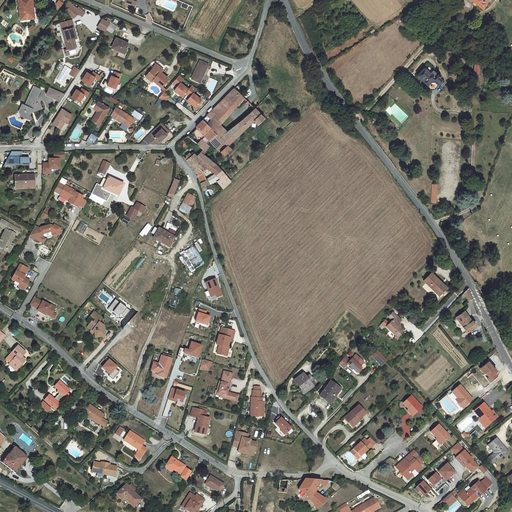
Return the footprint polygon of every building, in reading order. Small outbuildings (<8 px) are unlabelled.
[(18,0),(20,19),(31,17),(30,8),(29,8),(28,6),(32,5),(31,0),(18,0)] [(471,0),(482,9),(486,3),(488,0),(471,0)] [(66,3),(75,11),(77,8),(68,1),(66,3)] [(75,11),(66,3),(62,8),(73,17),(77,13),(75,11)] [(77,8),(75,11),(77,13),(81,16),(85,12),(81,9),(78,8),(77,8)] [(74,39),(77,38),(72,20),(59,23),(66,50),(75,48),(73,40),(74,39)] [(106,29),(109,25),(106,23),(102,21),(98,27),(105,31),(106,29)] [(109,25),(106,29),(111,33),(116,26),(110,23),(109,25)] [(124,53),(129,44),(116,38),(111,48),(124,53)] [(200,82),(208,65),(200,61),(192,79),(200,82)] [(162,86),(168,79),(160,72),(159,73),(153,68),(146,76),(152,82),(153,80),(161,87),(162,86)] [(432,71),(430,73),(426,70),(424,68),(417,76),(423,81),(427,85),(431,82),(434,82),(437,85),(442,80),(438,77),(439,77),(440,76),(440,75),(439,74),(438,74),(437,74),(432,70),(432,71)] [(75,77),(78,73),(72,69),(69,74),(75,77)] [(87,72),(81,80),(89,85),(94,77),(98,79),(100,76),(93,71),(91,75),(87,72)] [(113,76),(111,75),(107,86),(115,89),(121,74),(115,71),(113,76)] [(183,79),(179,75),(172,83),(173,84),(177,87),(174,90),(182,97),(185,93),(189,97),(187,100),(195,107),(201,99),(193,93),(196,89),(192,85),(188,89),(180,83),(183,79)] [(173,84),(172,83),(166,90),(164,92),(166,92),(173,84)] [(42,108),(37,97),(41,90),(34,86),(31,91),(25,105),(22,104),(19,111),(21,116),(24,118),(28,117),(29,117),(31,118),(33,116),(32,115),(30,114),(31,112),(42,108)] [(57,91),(50,87),(46,95),(52,98),(57,91)] [(76,89),(71,97),(79,102),(84,94),(86,96),(89,92),(82,88),(80,91),(76,89)] [(212,120),(213,118),(219,123),(228,113),(235,104),(236,105),(244,97),(234,88),(223,99),(213,109),(207,116),(212,120)] [(64,94),(57,91),(52,98),(60,101),(64,94)] [(164,92),(163,93),(159,98),(166,102),(170,95),(166,92),(164,92)] [(97,111),(91,121),(99,125),(109,108),(98,101),(94,109),(97,111)] [(128,127),(134,118),(116,107),(110,116),(128,127)] [(264,118),(255,108),(248,114),(243,119),(231,128),(227,132),(220,138),(227,145),(253,120),(257,125),(264,118)] [(71,115),(62,109),(52,123),(60,128),(65,122),(66,123),(71,115)] [(206,136),(210,139),(216,134),(212,130),(219,123),(213,118),(212,120),(207,116),(206,116),(196,126),(204,133),(206,135),(206,136)] [(169,132),(161,123),(140,144),(157,144),(169,132)] [(212,130),(216,134),(223,128),(219,123),(212,130)] [(210,139),(209,141),(224,156),(231,149),(227,145),(220,138),(227,132),(223,128),(216,134),(210,139)] [(92,145),(97,136),(91,133),(86,142),(92,145)] [(189,148),(196,144),(187,136),(178,143),(177,149),(180,153),(188,146),(189,148)] [(206,136),(202,141),(206,144),(206,143),(209,141),(210,139),(206,136)] [(202,150),(205,152),(209,146),(206,143),(206,144),(202,141),(199,143),(199,144),(197,145),(202,150)] [(200,152),(196,156),(194,153),(193,154),(193,153),(190,155),(189,153),(186,156),(186,157),(185,159),(190,165),(198,175),(203,171),(206,168),(212,171),(216,174),(220,179),(216,181),(223,189),(231,181),(216,164),(203,154),(205,152),(202,150),(200,152)] [(4,165),(29,165),(29,158),(21,158),(22,152),(11,151),(4,165)] [(54,158),(49,158),(49,163),(49,164),(48,164),(48,168),(51,168),(59,168),(59,158),(54,158)] [(104,161),(98,173),(101,174),(104,175),(109,164),(104,161)] [(203,171),(198,175),(200,183),(204,181),(206,180),(203,171)] [(216,174),(206,180),(209,184),(216,181),(220,179),(216,174)] [(35,187),(34,175),(15,176),(15,188),(35,187)] [(106,202),(111,192),(118,195),(123,184),(119,183),(116,181),(108,177),(107,180),(104,186),(100,184),(99,185),(96,184),(91,194),(106,202)] [(172,198),(179,181),(174,179),(173,183),(167,196),(172,198)] [(204,181),(200,183),(202,188),(202,189),(202,190),(203,190),(204,190),(205,190),(206,189),(206,188),(206,187),(205,186),(209,184),(206,180),(204,181)] [(54,191),(60,195),(65,186),(59,183),(54,191)] [(75,191),(65,186),(60,195),(61,196),(65,198),(70,201),(68,203),(77,208),(79,205),(82,199),(83,197),(75,192),(75,191)] [(192,196),(188,193),(180,208),(181,208),(189,213),(192,208),(191,208),(197,198),(196,198),(192,196)] [(87,202),(82,199),(79,205),(83,208),(87,202)] [(131,212),(128,217),(133,220),(138,211),(142,214),(146,208),(137,203),(134,208),(132,207),(129,211),(131,212)] [(1,219),(0,221),(0,226),(6,230),(0,240),(0,248),(9,253),(10,251),(13,245),(10,243),(15,235),(17,236),(20,230),(1,219)] [(147,224),(141,232),(146,235),(152,227),(147,224)] [(35,226),(29,237),(34,240),(35,239),(41,242),(43,238),(42,237),(44,234),(45,234),(49,232),(51,232),(54,234),(55,232),(58,234),(61,228),(54,225),(53,226),(51,225),(41,228),(40,229),(35,226)] [(159,229),(154,238),(165,245),(165,243),(170,246),(175,238),(159,229)] [(191,271),(205,264),(199,252),(205,249),(202,241),(179,252),(186,268),(185,268),(190,278),(193,276),(191,271)] [(28,269),(20,264),(17,271),(16,271),(12,279),(20,284),(19,285),(25,288),(29,280),(24,277),(28,269)] [(445,289),(446,288),(431,273),(424,280),(439,295),(441,293),(445,289)] [(212,298),(216,296),(217,299),(223,297),(220,290),(219,291),(218,287),(219,287),(216,280),(206,284),(212,298)] [(169,306),(176,308),(182,290),(175,288),(169,306)] [(43,302),(34,297),(30,304),(36,308),(37,306),(39,308),(38,310),(42,313),(43,311),(46,314),(51,316),(53,312),(56,307),(47,302),(47,303),(43,301),(43,302)] [(114,298),(108,307),(124,319),(130,310),(114,298)] [(210,317),(205,315),(207,312),(200,309),(196,322),(207,326),(210,317)] [(91,329),(94,332),(94,334),(95,338),(105,337),(104,326),(99,322),(102,318),(101,317),(97,314),(94,311),(90,316),(91,316),(95,320),(93,322),(92,321),(90,323),(87,327),(91,329)] [(467,315),(464,311),(456,317),(458,320),(467,315)] [(388,316),(392,320),(386,326),(396,335),(398,337),(399,336),(402,332),(402,329),(397,324),(401,320),(393,312),(388,316)] [(472,320),(471,321),(467,315),(458,320),(467,332),(470,329),(476,325),(472,320)] [(234,331),(224,328),(222,336),(220,335),(219,335),(217,344),(219,345),(217,354),(227,356),(228,350),(227,349),(226,349),(227,347),(228,348),(230,338),(232,339),(234,331)] [(197,358),(201,346),(191,343),(189,351),(180,348),(177,357),(182,358),(183,355),(187,356),(188,355),(197,358)] [(17,356),(10,363),(17,369),(26,360),(23,358),(22,357),(23,356),(26,352),(18,346),(12,352),(17,356)] [(387,361),(378,350),(372,355),(382,367),(387,361)] [(17,356),(12,352),(6,359),(10,363),(17,356)] [(345,357),(339,364),(343,369),(347,364),(357,373),(361,368),(359,367),(363,362),(356,355),(350,361),(345,357)] [(159,364),(154,362),(151,371),(157,373),(157,375),(166,378),(172,359),(171,359),(163,356),(161,356),(159,364)] [(121,371),(109,360),(102,368),(110,374),(108,376),(113,380),(121,371)] [(212,362),(202,360),(200,368),(203,369),(204,369),(205,367),(208,365),(210,366),(211,366),(212,362)] [(484,373),(485,372),(489,377),(492,380),(497,375),(495,372),(497,371),(493,367),(494,366),(489,360),(480,368),(484,373)] [(226,399),(234,401),(235,394),(228,392),(229,389),(226,388),(227,386),(229,387),(233,374),(224,371),(221,382),(219,381),(218,386),(219,388),(218,393),(223,395),(222,397),(226,398),(226,399)] [(303,373),(294,380),(300,388),(302,387),(306,393),(313,387),(313,386),(310,383),(314,380),(310,376),(309,375),(306,377),(303,373)] [(60,389),(59,390),(61,392),(60,394),(54,400),(49,395),(44,400),(55,410),(69,394),(67,393),(70,390),(59,381),(56,385),(60,389)] [(335,396),(340,389),(331,382),(327,386),(325,389),(321,395),(329,402),(334,395),(335,396)] [(468,403),(472,400),(460,385),(452,392),(458,399),(459,400),(457,402),(462,408),(465,406),(468,403)] [(219,388),(218,386),(216,395),(219,396),(219,397),(226,399),(226,398),(222,397),(223,395),(218,393),(219,388)] [(185,393),(172,388),(168,399),(173,401),(173,399),(182,402),(185,393)] [(351,389),(342,398),(344,400),(352,391),(351,389)] [(254,391),(253,390),(253,398),(251,398),(251,416),(260,416),(260,412),(264,412),(264,402),(262,402),(262,398),(260,398),(261,391),(260,391),(254,391)] [(409,409),(414,414),(422,407),(411,396),(403,403),(409,409)] [(43,402),(40,405),(48,412),(51,409),(43,402)] [(486,426),(495,419),(488,411),(489,410),(483,403),(477,409),(474,411),(480,418),(486,426)] [(102,418),(104,415),(89,405),(83,414),(86,415),(92,420),(98,424),(102,418)] [(359,405),(345,418),(353,427),(360,421),(359,419),(366,413),(359,405)] [(205,417),(207,409),(199,407),(198,409),(205,411),(204,417),(205,417)] [(203,434),(205,427),(207,427),(209,418),(205,417),(204,417),(205,411),(198,409),(193,408),(191,416),(198,418),(196,426),(197,426),(197,428),(196,428),(194,432),(203,434)] [(491,412),(489,410),(488,411),(495,419),(498,417),(492,411),(491,412)] [(276,418),(277,419),(274,422),(281,429),(281,430),(284,434),(291,428),(279,415),(276,418)] [(107,422),(102,418),(98,424),(104,427),(107,422)] [(486,426),(480,418),(478,420),(485,428),(486,426)] [(430,432),(436,438),(442,444),(450,437),(438,425),(430,432)] [(124,429),(120,427),(115,434),(119,437),(124,429)] [(142,446),(145,441),(130,431),(124,440),(132,446),(139,450),(142,446)] [(243,433),(236,431),(232,446),(239,447),(239,449),(242,450),(242,451),(247,453),(248,451),(254,452),(257,443),(250,441),(251,440),(247,439),(242,438),(243,433)] [(492,442),(488,445),(495,453),(491,456),(496,461),(507,452),(496,439),(494,440),(492,442)] [(373,447),(372,445),(367,440),(362,444),(361,442),(350,452),(357,460),(365,452),(368,450),(369,451),(373,447)] [(457,443),(451,449),(457,456),(466,466),(472,473),(479,467),(457,443)] [(15,473),(28,457),(16,446),(10,454),(8,452),(1,462),(15,473)] [(146,449),(142,446),(139,450),(137,453),(135,456),(140,459),(146,449)] [(399,465),(397,468),(407,480),(421,467),(419,465),(424,461),(418,455),(415,451),(410,455),(410,454),(404,459),(405,460),(402,463),(401,462),(399,465)] [(466,466),(457,456),(455,458),(464,468),(466,466)] [(181,476),(186,480),(191,472),(186,469),(185,470),(183,469),(185,467),(171,458),(166,465),(173,470),(182,475),(181,476)] [(102,463),(94,462),(92,472),(103,474),(105,463),(102,462),(102,463)] [(110,464),(105,463),(103,474),(115,477),(117,467),(110,465),(110,464)] [(438,472),(447,481),(457,472),(447,463),(438,472)] [(482,464),(479,467),(483,473),(487,469),(482,464)] [(435,473),(427,480),(436,489),(444,482),(435,473)] [(218,493),(224,484),(210,476),(205,485),(218,493)] [(492,484),(486,477),(483,480),(480,484),(486,490),(492,484)] [(325,499),(315,493),(321,480),(305,479),(299,489),(306,494),(316,508),(325,499)] [(278,493),(286,493),(288,480),(279,480),(278,493)] [(340,484),(339,484),(338,481),(336,482),(335,483),(331,487),(335,491),(339,487),(338,486),(340,484)] [(423,481),(417,487),(420,490),(419,491),(423,496),(430,490),(423,481)] [(464,502),(468,499),(471,502),(478,496),(486,490),(480,484),(478,482),(471,488),(471,489),(466,493),(463,489),(457,495),(464,502)] [(126,485),(117,494),(122,499),(124,497),(134,507),(141,500),(133,491),(128,487),(126,485)] [(195,497),(190,493),(184,503),(187,505),(184,509),(188,511),(194,511),(196,510),(199,506),(200,507),(204,500),(196,495),(195,497)] [(450,494),(443,500),(444,502),(448,506),(454,500),(454,498),(452,497),(450,494)] [(371,511),(379,508),(374,498),(355,509),(351,511),(371,511)] [(467,506),(471,502),(468,499),(464,502),(461,505),(464,508),(467,505),(467,506)] [(338,507),(340,511),(348,511),(351,511),(346,503),(338,507)]
